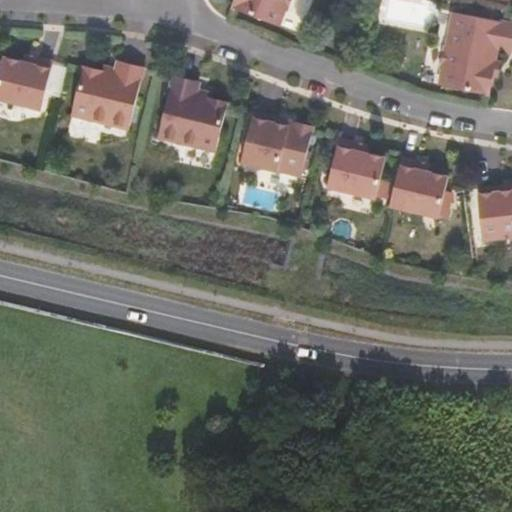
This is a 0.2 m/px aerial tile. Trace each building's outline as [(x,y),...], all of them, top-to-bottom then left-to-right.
[(235,0),(234,6),(280,24),(286,9),(287,10),(290,0),(235,0)] [(511,50),(511,44),(511,22),(454,12),(447,46),(445,45),(441,67),(443,68),(439,84),(488,93),(492,74),(494,60),(497,48),(511,50)] [(27,53),(25,61),(36,63),(38,56),(27,53)] [(3,56),(0,69),(0,97),(43,108),(54,60),(38,56),(36,63),(25,61),(3,56)] [(500,61),(494,60),(492,74),(498,75),(500,61)] [(84,66),(72,114),(130,128),(145,68),(119,61),(117,68),(116,71),(104,68),(103,71),(84,66)] [(174,76),(159,136),(217,150),(229,102),(210,98),(210,95),(198,92),(199,89),(200,82),(174,76)] [(286,119),(255,112),(243,161),(302,175),(315,126),(296,122),(295,127),(284,124),(286,119)] [(356,141),(341,137),(328,185),(377,197),(387,157),(366,152),(354,149),(356,141)] [(368,144),(356,141),(354,149),(366,152),(368,144)] [(416,160),(400,156),(399,161),(389,204),(437,215),(445,185),(447,175),(426,170),(414,167),(416,160)] [(428,163),(416,160),(414,167),(426,170),(428,163)] [(499,186),(479,188),(484,238),(511,235),(511,189),(510,184),(499,186)]
